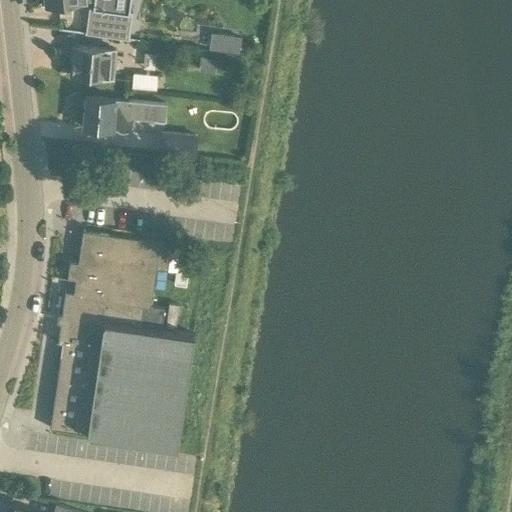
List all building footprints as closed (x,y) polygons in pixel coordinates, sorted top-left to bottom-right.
[(89,6),(85,33),(129,39),(129,38),(128,38),(132,12),(120,10),(121,0),(43,0),(44,1),(43,1),(43,4),(80,0),(79,0),(93,0),(93,7),(89,6)] [(208,48),(240,51),(241,34),(210,31),(208,48)] [(114,49),(93,47),(73,45),(71,75),(112,79),(114,49)] [(132,86),(155,87),(156,74),(133,73),(132,86)] [(85,96),(82,126),(118,129),(120,130),(123,131),(126,130),(128,129),(130,127),(131,124),(132,117),(163,120),(165,103),(85,96)] [(193,157),(195,135),(161,132),(159,154),(193,157)] [(75,279),(73,292),(143,303),(140,326),(161,329),(164,308),(150,306),(156,268),(167,269),(171,243),(160,242),(160,241),(84,230),(85,227),(83,227),(78,263),(70,261),(67,278),(75,279)] [(143,303),(73,292),(65,291),(62,315),(59,314),(57,323),(60,323),(58,341),(56,341),(56,342),(62,342),(49,428),(176,447),(177,445),(176,445),(192,335),(193,335),(193,334),(161,329),(140,326),(143,303)] [(176,322),(178,308),(179,305),(169,303),(165,327),(175,328),(176,322)] [(81,511),(55,503),(52,511),(20,511),(14,510),(13,511),(81,511)]
